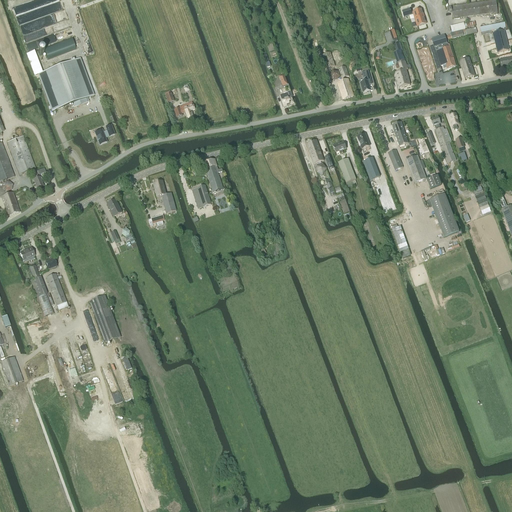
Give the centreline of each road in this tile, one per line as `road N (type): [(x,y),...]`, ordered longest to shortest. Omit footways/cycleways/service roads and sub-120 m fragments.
road 1 (unclassified): [(55,194),(145,145),(511,76)]
road 2 (tertiary): [(66,214),(166,165),(511,100)]
road 3 (track): [(25,381),(73,511)]
